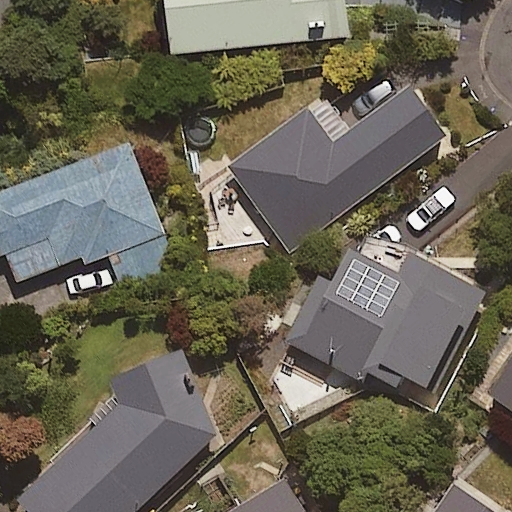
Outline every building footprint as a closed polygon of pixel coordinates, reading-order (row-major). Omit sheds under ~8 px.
[(171,0),(179,64),(357,43),(351,0),(171,0)] [(449,125),(407,70),(348,116),(324,85),(224,162),(291,248),(449,125)] [(184,285),(129,129),(0,174),(0,238),(13,276),(106,244),(128,305),(184,285)] [(488,284),(363,213),(327,276),(317,270),(282,331),(366,379),(374,366),(425,395),(488,284)] [(108,361),(115,377),(87,403),(93,410),(14,484),(39,511),(122,511),(215,426),(178,333),(108,361)] [(511,350),(486,384),(511,403),(511,350)] [(312,511),(284,464),(202,511),(312,511)] [(511,511),(450,471),(422,511),(511,511)]
